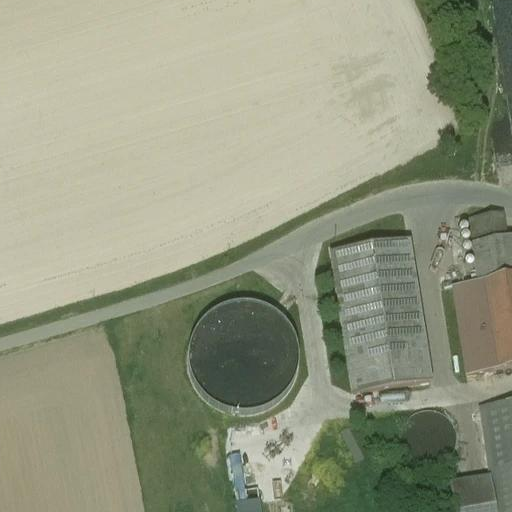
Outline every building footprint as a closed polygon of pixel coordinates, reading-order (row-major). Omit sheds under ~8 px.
[(511,0),(500,0),(494,1),(499,35),(511,33),(511,0)] [(498,218),(468,223),(471,247),(502,242),(498,218)] [(502,242),(471,247),(478,287),(511,281),(511,247),(511,241),(502,242)] [(407,245),(331,257),(352,397),(429,385),(407,245)] [(511,281),(478,287),(458,290),(471,378),(511,371),(511,281)] [(250,309),(241,309),(232,310),(224,312),(215,317),(207,322),(201,329),(196,336),(193,344),(191,349),(190,355),(189,363),(190,371),(191,378),(194,385),(198,391),(202,397),(206,401),(211,406),(218,410),(226,414),(236,416),(245,416),(257,414),(266,411),(278,404),(282,399),(289,390),(294,380),(296,373),(296,369),(297,361),(296,351),(294,345),(292,340),(288,333),(281,325),(274,318),(265,313),(257,311),(250,309)] [(511,511),(511,410),(481,414),(490,482),(494,511),(511,511)] [(431,415),(426,415),(421,415),(417,417),(412,419),(408,422),(405,425),(402,429),(400,433),(399,436),(399,439),(398,444),(399,448),(399,451),(401,455),(403,458),(405,461),(407,464),(410,466),(414,468),(418,470),(423,471),(428,472),(434,471),(439,469),(442,467),(445,465),(448,463),(451,458),(454,453),(455,449),(455,447),(455,442),(455,437),(454,434),(453,431),(451,428),(447,423),(443,420),(438,417),(434,416),(431,415)] [(494,511),(490,482),(449,489),(452,511),(494,511)] [(242,511),(268,511),(267,500),(241,504),(242,511)]
